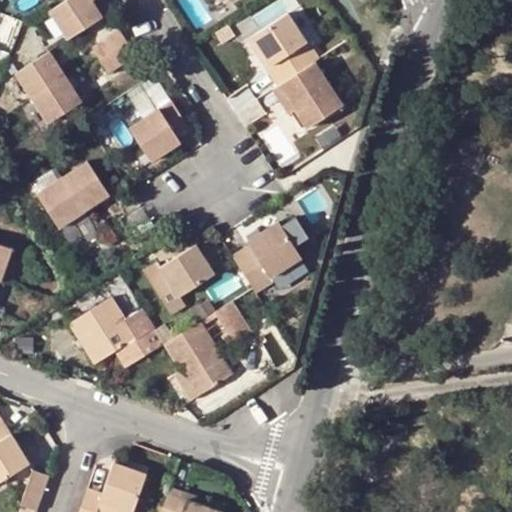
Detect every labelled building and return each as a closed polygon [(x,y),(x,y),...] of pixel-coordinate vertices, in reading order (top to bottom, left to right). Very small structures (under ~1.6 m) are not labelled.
[(102,0),(77,0),(56,13),(73,42),(109,19),(99,3),(102,0)] [(280,87),(314,66),(303,48),(308,45),(291,15),(254,36),(271,65),(267,68),(280,87)] [(105,61),(134,44),(125,31),(98,49),(105,61)] [(249,39),(267,68),(271,65),(254,36),(249,39)] [(142,56),(134,44),(105,61),(114,74),(142,56)] [(314,66),(319,63),(308,45),(303,48),(314,66)] [(39,101),(73,81),(56,53),(22,74),(39,101)] [(280,87),(295,110),(307,130),(341,110),(314,66),(280,87)] [(87,104),(73,81),(39,101),(53,125),(87,104)] [(280,87),(275,90),(290,113),(295,110),(280,87)] [(195,130),(177,103),(134,130),(155,163),(186,143),(182,139),(195,130)] [(92,163),(68,178),(88,214),(113,198),(92,163)] [(88,214),(68,178),(42,193),(63,229),(88,214)] [(251,250),(234,260),(253,289),(256,294),(275,284),(272,278),(302,260),(295,248),(310,238),(297,218),(282,227),(280,225),(248,244),(251,250)] [(0,279),(3,280),(13,249),(0,244),(0,279)] [(218,278),(199,249),(162,271),(158,265),(146,274),(174,319),(187,311),(181,300),(218,278)] [(272,278),(275,284),(278,288),(308,270),(302,260),(272,278)] [(117,349),(128,366),(165,344),(155,330),(154,328),(137,337),(128,324),(112,297),(73,321),(97,361),(117,349)] [(191,308),(199,322),(203,320),(215,313),(206,298),(191,308)] [(257,332),(237,299),(219,310),(222,314),(231,329),(239,343),(257,332)] [(215,313),(203,320),(206,323),(222,314),(219,310),(215,313)] [(145,313),(128,324),(137,337),(154,328),(145,313)] [(236,374),(203,320),(174,338),(167,342),(184,369),(200,395),(236,374)] [(165,323),(155,330),(165,344),(167,342),(174,338),(165,323)] [(231,329),(224,333),(232,347),(239,343),(231,329)] [(347,356),(359,359),(362,352),(364,344),(352,340),(347,356)] [(343,372),(357,371),(359,359),(347,356),(343,372)] [(193,400),(200,395),(184,369),(177,373),(193,400)] [(0,439),(12,432),(0,412),(0,439)] [(0,482),(30,464),(12,432),(0,439),(0,482)] [(113,462),(142,473),(144,466),(115,458),(113,462)] [(100,494),(85,489),(76,511),(92,511),(93,511),(95,511),(102,511),(105,505),(123,511),(127,511),(142,473),(113,462),(111,462),(100,494)] [(21,505),(36,510),(48,476),(35,471),(21,505)] [(169,487),(159,511),(214,511),(186,501),(189,494),(169,487)]
